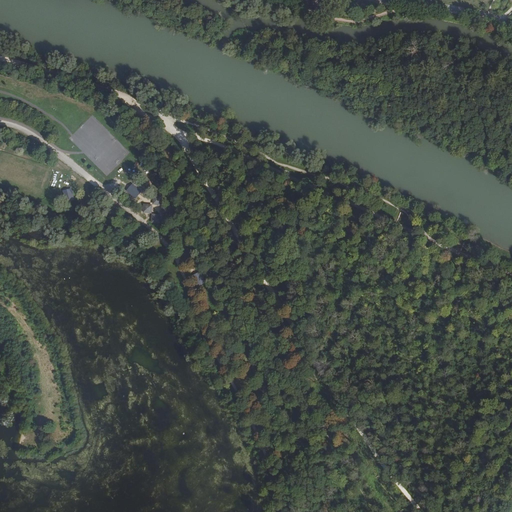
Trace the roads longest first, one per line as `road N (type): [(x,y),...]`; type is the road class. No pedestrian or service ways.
road 1 (track): [(437,511),(345,401),(167,120)]
road 2 (track): [(167,120),(511,272)]
road 3 (track): [(0,56),(109,90),(167,120)]
road 4 (residential): [(511,25),(388,0)]
